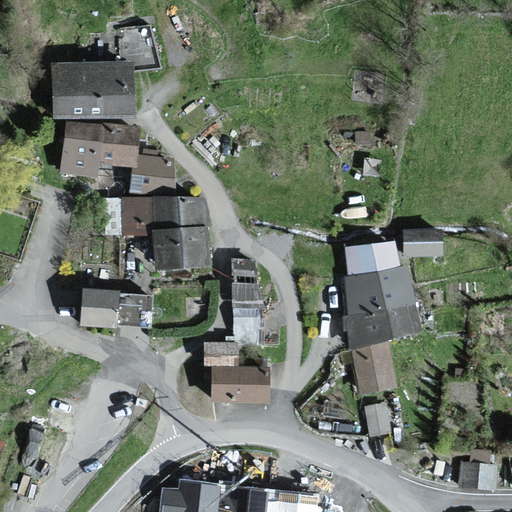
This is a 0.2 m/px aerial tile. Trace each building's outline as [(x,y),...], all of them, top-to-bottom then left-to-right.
[(131,116),(130,64),(51,66),(52,118),(131,116)] [(131,132),(66,125),(62,167),(91,171),(93,155),(128,159),(131,132)] [(170,163),(137,158),(133,185),(166,189),(170,163)] [(207,196),(106,200),(107,234),(154,232),(208,230),(207,196)] [(445,229),(405,230),(405,256),(446,256),(445,229)] [(155,244),(156,272),(189,270),(209,269),(209,251),(208,230),(154,232),(155,244)] [(396,239),(344,248),(352,348),(389,340),(420,333),(407,265),(401,267),(396,239)] [(259,258),(232,258),(232,341),(259,341),(259,258)] [(84,322),(115,324),(115,323),(117,293),(86,291),(84,322)] [(150,295),(117,293),(115,323),(148,325),(150,295)] [(389,340),(352,348),(360,395),(398,387),(389,340)] [(232,341),(207,343),(207,366),(213,366),(238,366),(238,343),(232,341)] [(238,366),(213,366),(213,403),(271,403),(271,366),(238,366)] [(387,404),(367,407),(370,433),(390,430),(387,404)] [(496,466),(463,464),(461,485),(495,487),(496,466)] [(333,511),(334,509),(314,507),(315,497),(282,493),(281,501),(264,500),(265,491),(230,487),(229,496),(216,494),(217,486),(182,482),(181,490),(165,488),(162,511),(333,511)]
